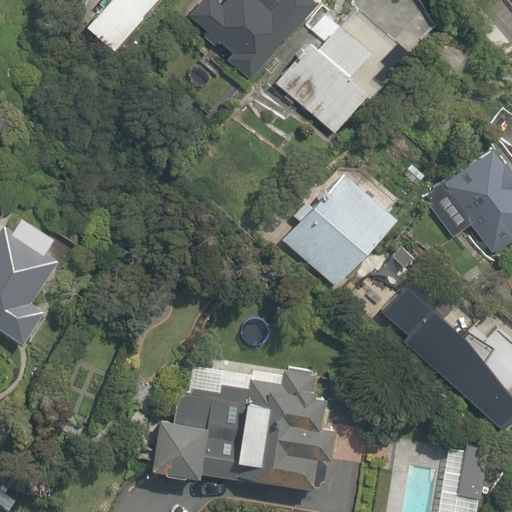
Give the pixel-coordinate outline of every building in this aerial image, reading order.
[(108,0),(86,25),(117,52),(162,0),(108,0)] [(225,59),(249,80),(317,3),(313,0),(232,0),(232,2),(229,0),(193,0),(183,13),(205,32),(200,38),(214,50),(221,42),(231,52),(225,59)] [(332,134),(376,88),(392,70),(382,61),(400,42),(359,3),(340,23),(322,6),(293,37),(305,48),(275,79),(332,134)] [(511,161),(496,137),(440,174),(453,194),(434,206),(455,238),(474,225),(494,255),(511,242),(511,161)] [(401,220),(349,171),(283,241),(335,290),(401,220)] [(0,234),(0,332),(22,346),(42,313),(28,304),(55,259),(4,228),(0,234)] [(312,397),(315,374),(283,371),(282,384),(249,380),(248,389),(222,385),(220,395),(178,390),(174,420),(162,419),(155,474),(315,493),(326,399),(312,397)] [(477,511),(486,449),(447,444),(437,511),(477,511)]
